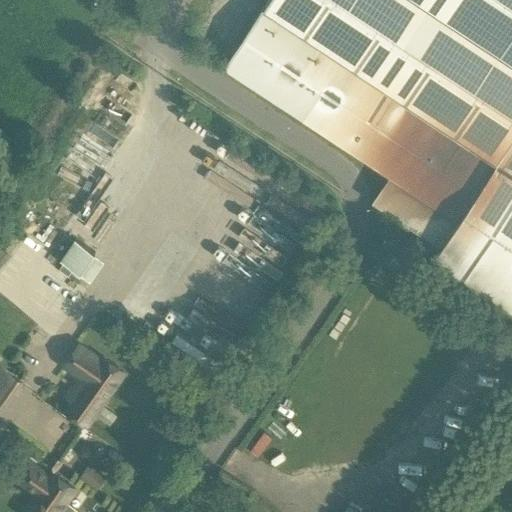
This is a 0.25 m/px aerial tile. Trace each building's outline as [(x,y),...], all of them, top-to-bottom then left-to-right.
[(373,199),(440,244),(511,135),(511,0),(266,0),(225,63),(390,173),(373,199)] [(511,305),(511,135),(440,244),(434,254),(511,305)] [(76,236),(73,241),(61,259),(65,262),(80,272),(96,250),(76,236)] [(131,331),(137,321),(126,313),(120,323),(131,331)] [(88,424),(126,369),(102,353),(101,355),(81,341),(64,365),(81,377),(74,387),(71,385),(66,394),(72,399),(65,409),(88,424)] [(0,409),(19,382),(0,368),(0,409)] [(85,457),(87,457),(89,455),(90,453),(90,450),(90,448),(88,446),(86,445),(84,444),(82,445),(80,446),(78,448),(78,451),(78,454),(80,456),(82,457),(85,457)] [(25,511),(75,511),(64,504),(77,487),(50,468),(48,471),(30,458),(16,478),(36,492),(23,511),(25,511)] [(89,462),(78,478),(96,491),(107,475),(89,462)]
